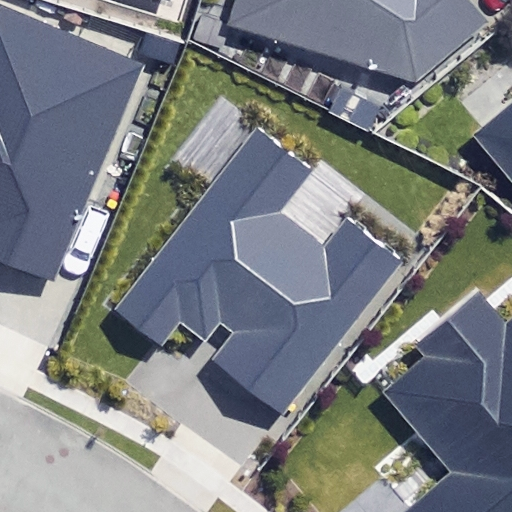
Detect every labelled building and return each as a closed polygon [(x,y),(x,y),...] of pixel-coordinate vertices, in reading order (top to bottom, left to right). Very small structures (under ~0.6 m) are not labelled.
[(225,0),(215,32),(402,88),(468,27),(445,0),(225,0)] [(0,260),(48,281),(139,67),(0,7),(0,260)] [(511,90),(467,127),(511,183),(511,90)] [(219,363),(294,421),(416,263),(351,213),(329,241),(280,203),(310,163),(259,123),(116,309),(165,346),(186,319),(202,345),(224,316),(244,331),(219,363)] [(511,511),(511,318),(510,321),(480,287),(414,345),(422,354),(379,392),(449,472),(402,511),(511,511)]
